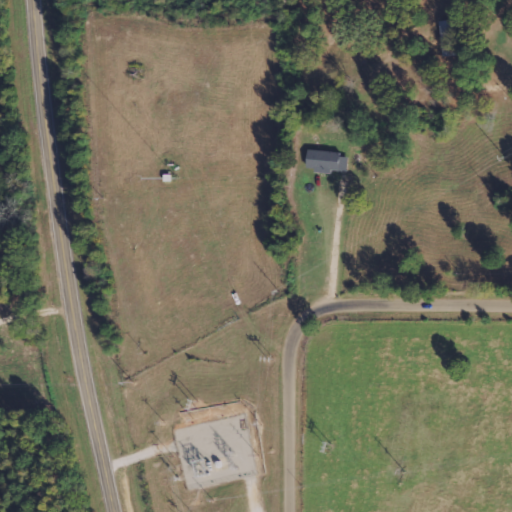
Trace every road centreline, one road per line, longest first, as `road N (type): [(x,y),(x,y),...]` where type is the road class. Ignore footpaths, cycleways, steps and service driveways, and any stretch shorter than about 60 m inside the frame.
road 1 (tertiary): [(118,511),(77,336),(33,0)]
road 2 (residential): [(298,511),(300,356),(319,312),(355,300),(511,300)]
